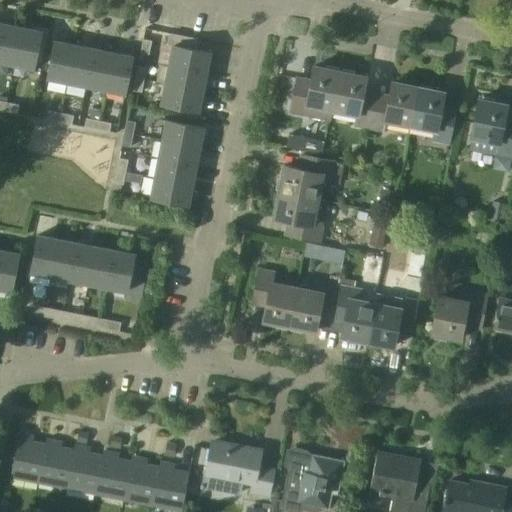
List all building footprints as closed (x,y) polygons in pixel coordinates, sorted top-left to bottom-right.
[(0,37),(0,63),(14,67),(22,28),(3,24),(0,37)] [(14,67),(34,70),(42,32),(22,28),(14,67)] [(173,47),(169,66),(207,73),(211,53),(196,50),(199,40),(170,34),(168,46),(173,47)] [(140,54),(149,55),(152,42),(143,40),(140,54)] [(48,81),(68,85),(75,46),(56,42),(48,81)] [(68,85),(86,88),(94,50),(75,46),(68,85)] [(86,88),(105,92),(113,54),(94,50),(86,88)] [(105,92),(125,96),(132,57),(113,54),(105,92)] [(136,78),(145,80),(147,68),(139,66),(136,78)] [(165,85),(203,92),(207,73),(169,66),(165,85)] [(331,121),(333,111),(340,73),(314,68),(310,90),(296,88),(291,114),(331,121)] [(354,127),(370,130),(375,103),(362,100),(367,78),(340,73),(333,111),(356,116),(354,127)] [(134,89),(142,91),(145,80),(136,78),(134,89)] [(388,122),(411,126),(419,88),(392,83),(388,105),(375,103),(370,130),(386,133),(388,122)] [(161,104),(199,112),(203,92),(165,85),(161,104)] [(433,143),(450,147),(456,119),(440,116),(444,93),(419,88),(411,126),(435,131),(433,143)] [(0,110),(5,112),(7,103),(8,98),(0,96),(0,110)] [(479,100),(469,151),(511,158),(511,130),(503,129),(507,106),(479,100)] [(5,112),(18,114),(20,105),(7,103),(5,112)] [(47,120),(60,123),(62,114),(49,111),(47,120)] [(60,123),(72,125),(74,116),(62,114),(60,123)] [(85,128),(97,130),(99,121),(86,118),(85,128)] [(97,130),(109,133),(111,123),(99,121),(97,130)] [(162,141),(201,149),(205,129),(166,121),(162,141)] [(125,134),(134,136),(137,124),(127,122),(125,134)] [(122,146),(132,148),(134,136),(125,134),(122,146)] [(289,134),(287,147),(322,154),(325,141),(289,134)] [(162,141),(158,160),(197,168),(201,149),(162,141)] [(285,166),(279,193),(329,202),(319,200),(321,187),(330,189),(332,183),(341,184),(346,163),(311,156),(308,171),(285,166)] [(117,171),(126,173),(129,160),(120,159),(117,171)] [(154,179),(193,187),(197,168),(158,160),(154,179)] [(114,184),(124,186),(126,173),(117,171),(114,184)] [(151,199),(189,207),(193,187),(154,179),(151,199)] [(294,238),(322,243),(325,226),(323,226),(329,202),(279,193),(274,218),(297,223),(294,238)] [(50,278),(58,240),(38,236),(31,274),(50,278)] [(50,278),(69,282),(77,244),(58,240),(50,278)] [(306,243),(303,256),(317,258),(318,258),(320,246),(306,243)] [(88,286),(96,247),(77,244),(69,282),(88,286)] [(107,289),(114,251),(96,247),(88,286),(107,289)] [(0,251),(0,290),(13,293),(20,254),(0,251)] [(105,296),(125,300),(134,255),(114,251),(107,289),(105,296)] [(263,322),(289,327),(296,288),(271,283),(273,273),(259,271),(254,296),(267,298),(263,322)] [(341,338),(367,342),(375,303),(363,301),(365,290),(350,287),(351,280),(339,278),(338,284),(333,312),(346,314),(341,338)] [(319,309),(333,312),(338,284),(313,279),(311,291),(296,288),(289,327),(315,332),(319,309)] [(495,327),(511,330),(511,286),(503,285),(500,298),(495,327)] [(432,335),(461,341),(465,318),(484,322),(490,294),(456,287),(454,299),(440,296),(432,335)] [(367,342),(393,347),(398,323),(414,326),(419,300),(401,296),(399,308),(375,303),(367,342)] [(30,315),(43,317),(44,308),(32,306),(30,315)] [(43,317),(55,319),(57,311),(44,308),(43,317)] [(68,322),(80,324),(82,316),(70,313),(68,322)] [(80,324),(93,327),(95,318),(82,316),(80,324)] [(106,330),(119,332),(121,324),(108,321),(106,330)] [(41,483),(42,479),(47,445),(34,443),(35,438),(19,435),(12,473),(25,476),(25,479),(41,483)] [(70,489),(70,485),(75,451),(62,448),(63,444),(48,441),(47,445),(42,479),(53,481),(52,485),(70,489)] [(253,493),(270,496),(274,472),(259,469),(262,451),(240,447),(240,448),(214,443),(208,475),(255,484),(253,493)] [(97,495),(98,490),(97,490),(104,457),(89,454),(90,449),(76,446),(75,451),(70,485),(81,487),(80,491),(97,495)] [(391,511),(424,511),(430,486),(417,483),(421,460),(378,451),(369,493),(394,498),(391,511)] [(125,500),(126,496),(125,496),(132,463),(131,462),(118,460),(119,455),(105,452),(104,457),(97,490),(98,490),(110,493),(109,497),(125,500)] [(345,462),(312,455),(309,471),(289,467),(283,500),(273,498),(269,511),(282,511),(285,502),(304,505),(303,510),(314,511),(319,511),(320,510),(330,511),(334,491),(340,492),(345,462)] [(154,506),(155,502),(154,502),(160,468),(146,466),(147,461),(132,458),(131,462),(132,463),(125,496),(126,496),(138,499),(137,503),(154,506)] [(165,508),(182,511),(189,474),(174,471),(175,467),(161,464),(160,468),(154,502),(155,502),(166,504),(165,508)] [(511,511),(511,502),(503,501),(506,490),(479,484),(479,488),(449,482),(443,511),(511,511)]
